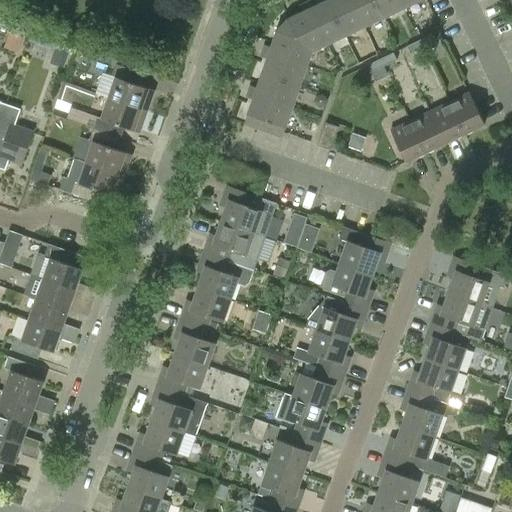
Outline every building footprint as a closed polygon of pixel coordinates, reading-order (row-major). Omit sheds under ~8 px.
[(288,18),(277,31),(277,32),(312,51),(346,35),(329,0),(326,0),(314,6),(311,0),(310,0),(300,5),(303,11),(288,18)] [(329,0),(346,35),(386,16),(378,0),(329,0)] [(378,0),(386,16),(418,0),(378,0)] [(511,19),(511,18),(494,24),(502,47),(511,43),(511,19)] [(261,55),(268,58),(261,75),(300,87),(312,51),(277,32),(272,47),(265,44),(261,55)] [(10,33),(4,47),(18,52),(23,37),(10,33)] [(436,41),(433,33),(420,39),(423,47),(436,41)] [(407,46),(411,53),(423,47),(420,39),(407,46)] [(64,68),(69,53),(56,48),(50,63),(64,68)] [(397,59),(394,52),(381,58),(384,66),(397,59)] [(381,58),(368,64),(376,81),(388,75),(384,66),(381,58)] [(112,75),(116,77),(109,98),(147,111),(154,90),(136,83),(140,72),(116,64),(112,75)] [(253,99),(244,123),(282,137),(283,135),(284,132),(300,87),(261,75),(257,87),(251,85),(247,96),(253,99)] [(485,123),(470,92),(450,101),(465,133),(485,123)] [(97,117),(93,128),(117,137),(121,125),(140,132),(147,111),(109,98),(102,118),(97,117)] [(430,111),(445,142),(465,133),(450,101),(430,111)] [(0,167),(5,169),(8,160),(22,164),(34,131),(15,125),(21,109),(6,103),(0,120),(0,167)] [(411,120),(426,152),(445,142),(430,111),(411,120)] [(391,130),(406,161),(426,152),(411,120),(391,130)] [(339,126),(326,122),(318,145),(331,150),(339,126)] [(124,175),(132,154),(113,148),(117,137),(93,128),(89,140),(94,141),(86,162),(124,175)] [(59,189),(94,201),(98,190),(117,196),(124,175),(86,162),(75,158),(68,178),(64,177),(59,189)] [(223,197),(229,200),(221,221),(266,237),(278,203),(262,197),(227,185),(223,197)] [(214,242),(208,240),(204,252),(254,270),(266,237),(221,221),(214,242)] [(381,253),(387,255),(391,243),(375,237),(344,226),(340,238),(348,241),(340,263),(373,275),(381,253)] [(10,229),(5,243),(18,247),(23,234),(10,229)] [(301,238),(288,233),(284,243),(297,248),(301,238)] [(77,254),(49,244),(45,255),(38,252),(31,275),(43,279),(43,278),(92,295),(94,288),(78,282),(83,268),(73,265),(77,254)] [(199,264),(206,266),(198,288),(231,299),(237,283),(245,286),(250,282),(254,270),(204,252),(199,264)] [(450,268),(456,271),(449,292),(493,308),(501,287),(504,288),(509,275),(454,256),(450,268)] [(280,257),(273,275),(284,278),(290,261),(280,257)] [(372,298),(366,295),(373,275),(340,263),(337,271),(330,269),(326,271),(321,285),(323,289),(342,296),(341,300),(368,310),(372,298)] [(24,295),(36,299),(69,310),(73,297),(89,302),(92,295),(43,278),(43,279),(31,275),(24,295)] [(191,309),(184,306),(180,319),(216,331),(218,323),(210,320),(211,317),(224,321),(231,299),(198,288),(191,309)] [(441,313),(435,311),(431,323),(470,337),(482,341),(493,308),(449,292),(441,313)] [(357,319),(364,321),(368,310),(341,300),(327,296),(308,321),(306,326),(317,329),(350,341),(357,319)] [(80,329),(64,323),(69,310),(36,299),(29,319),(77,336),(80,329)] [(267,333),(273,314),(260,309),(254,328),(267,333)] [(59,337),(75,343),(77,336),(29,319),(22,339),(15,337),(11,349),(39,358),(42,347),(54,351),(59,337)] [(176,330),(182,332),(175,354),(208,366),(216,343),(212,342),(216,331),(180,319),(176,330)] [(427,335),(433,337),(425,358),(459,370),(470,337),(431,323),(427,335)] [(349,364),(342,362),(350,341),(317,329),(309,351),(310,351),(306,363),(344,376),(349,364)] [(167,375),(161,373),(157,385),(184,395),(184,394),(188,383),(200,387),(208,366),(175,354),(167,375)] [(55,400),(39,395),(44,381),(32,377),(36,365),(9,356),(5,367),(11,370),(4,391),(52,408),(55,400)] [(418,380),(412,377),(407,390),(434,399),(439,388),(451,392),(459,370),(425,358),(418,380)] [(334,386),(340,388),(344,376),(306,363),(302,374),(301,373),(293,395),(327,407),(334,386)] [(153,397),(159,399),(151,420),(185,432),(196,436),(207,402),(184,394),(184,395),(157,385),(153,397)] [(403,401),(410,403),(402,425),(435,436),(443,414),(431,410),(434,399),(407,390),(403,401)] [(34,409),(50,414),(52,408),(4,391),(0,401),(0,412),(29,422),(34,409)] [(325,430),(319,428),(327,407),(293,395),(285,393),(276,418),(294,424),(295,421),(298,422),(294,433),(321,442),(325,430)] [(40,441),(24,436),(29,422),(0,412),(0,435),(38,448),(40,441)] [(144,441),(138,439),(134,451),(169,464),(171,459),(163,456),(165,450),(177,454),(185,432),(151,420),(144,441)] [(395,446),(388,444),(384,456),(411,466),(411,465),(447,478),(450,470),(426,462),(435,436),(402,425),(395,446)] [(311,452),(317,454),(321,442),(294,433),(290,444),(278,440),(270,462),(303,474),(311,452)] [(20,450),(35,455),(38,448),(0,435),(0,471),(1,472),(5,460),(15,464),(20,450)] [(169,464),(134,451),(129,463),(136,465),(128,487),(161,498),(173,465),(169,464)] [(487,482),(496,457),(488,454),(478,479),(487,482)] [(380,468),(386,470),(379,491),(412,503),(420,481),(407,476),(411,466),(384,456),(380,468)] [(302,497),(296,495),(303,474),(270,462),(262,484),(274,488),(271,499),(298,509),(302,497)] [(260,486),(257,494),(268,499),(271,490),(260,486)] [(168,511),(172,502),(161,498),(128,487),(121,508),(114,506),(112,511),(168,511)] [(408,511),(412,503),(379,491),(371,511),(370,511),(365,510),(364,511),(408,511)] [(463,511),(489,511),(492,504),(460,496),(456,510),(463,511)] [(199,499),(195,510),(199,511),(204,511),(208,502),(199,499)] [(296,511),(298,509),(271,499),(267,510),(254,506),(252,511),(296,511)]
